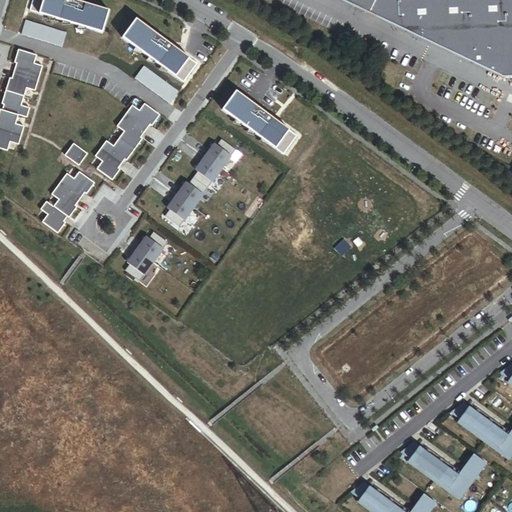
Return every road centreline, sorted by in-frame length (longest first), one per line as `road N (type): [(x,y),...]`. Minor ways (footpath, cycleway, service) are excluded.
road 1 (residential): [(475,206),(296,352),(349,418),(361,417),(511,295)]
road 2 (residential): [(475,206),(314,78),(238,33)]
road 3 (residential): [(0,36),(111,69),(177,115)]
